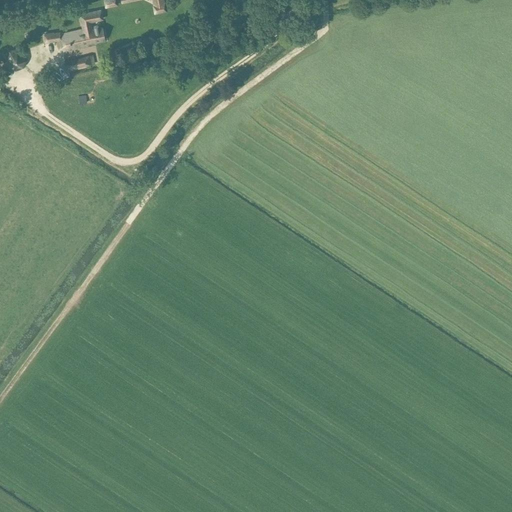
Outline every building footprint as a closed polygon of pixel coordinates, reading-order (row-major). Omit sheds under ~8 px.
[(103,0),(105,8),(118,6),(116,0),(103,0)] [(167,12),(164,0),(151,0),(154,14),(167,12)] [(63,50),(63,52),(66,51),(95,45),(94,43),(105,41),(102,27),(98,28),(98,25),(93,26),(93,28),(92,29),(91,23),(103,20),(101,10),(78,15),(81,30),(62,34),(61,31),(43,34),(44,44),(56,42),(58,51),(63,50)] [(8,67),(16,70),(23,68),(27,60),(24,51),(18,48),(8,51),(4,59),(8,67)] [(92,54),(64,61),(66,70),(94,63),(92,54)]
